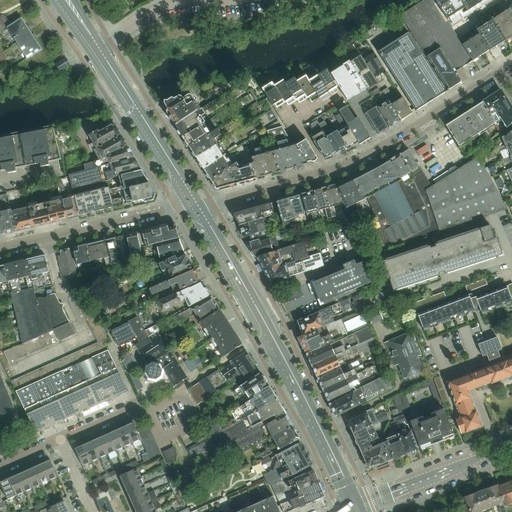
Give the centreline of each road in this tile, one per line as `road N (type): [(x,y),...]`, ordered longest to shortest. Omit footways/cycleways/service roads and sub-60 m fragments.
road 1 (residential): [(197,205),(367,154),(505,67)]
road 2 (secondary): [(353,507),(286,363),(197,205)]
road 3 (residential): [(197,205),(0,250)]
road 4 (secondary): [(197,205),(98,48)]
road 5 (residential): [(496,452),(353,507)]
road 6 (residential): [(223,0),(151,15),(98,48)]
road 7 (residential): [(59,441),(182,389)]
